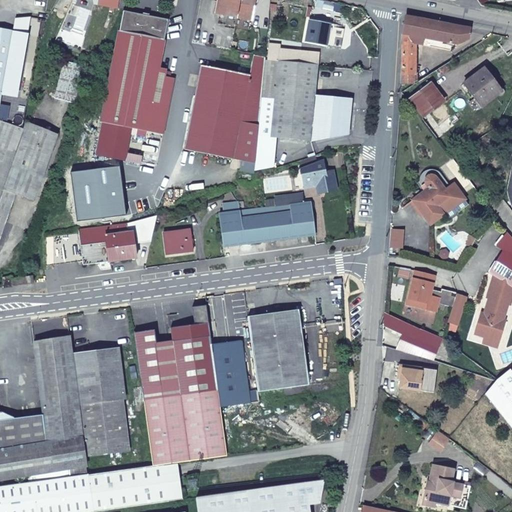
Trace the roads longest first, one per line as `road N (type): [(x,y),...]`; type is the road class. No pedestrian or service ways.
road 1 (residential): [(0,306),(376,262)]
road 2 (residential): [(376,262),(397,0)]
road 3 (residential): [(342,511),(366,388),(376,262)]
road 4 (unknown): [(188,0),(170,162),(224,176)]
